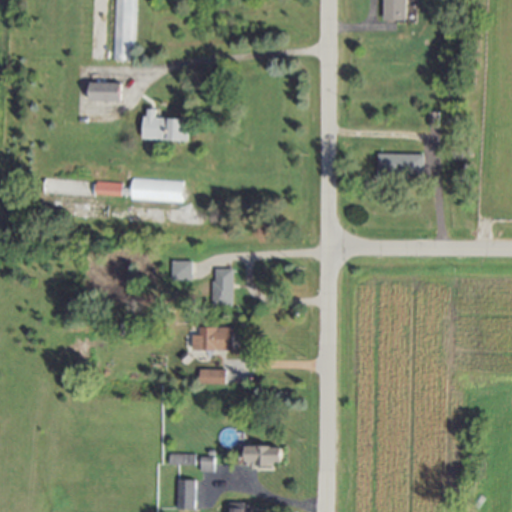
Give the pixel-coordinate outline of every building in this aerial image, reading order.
[(134,0),(113,0),(112,60),(133,61),(134,0)] [(405,0),(383,0),(383,21),(406,21),(405,0)] [(89,101),(120,102),(120,84),(90,83),(89,101)] [(143,139),(187,141),(187,119),(155,118),(156,110),(144,109),(143,139)] [(424,178),(424,154),(378,154),(378,177),(424,178)] [(130,200),(181,202),(182,181),(131,179),(130,200)] [(121,196),(122,183),(96,183),(95,195),(121,196)] [(128,222),(161,224),(162,210),(128,208),(128,222)] [(191,281),(191,261),(171,261),(171,281),(191,281)] [(232,269),(212,269),(212,306),(232,307),(232,269)] [(191,350),(232,351),(233,328),(198,327),(198,336),(191,335),(191,350)] [(225,370),(199,370),(198,384),(225,384),(225,370)] [(282,447),(246,446),(245,462),(256,462),(256,464),(282,465),(282,447)] [(169,455),(168,464),(193,465),(193,456),(169,455)] [(213,471),(213,462),(200,461),(200,471),(213,471)] [(195,481),(177,481),(176,510),(194,510),(195,481)]
